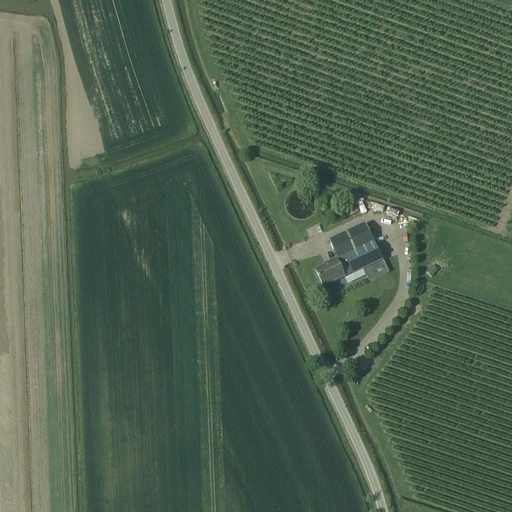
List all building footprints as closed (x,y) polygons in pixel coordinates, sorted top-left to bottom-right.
[(354,202),(350,204),(355,215),(359,213),(354,202)] [(362,203),(357,205),(362,215),(366,213),(362,203)] [(374,205),(372,209),(382,215),(384,211),(374,205)] [(365,225),(329,243),(337,261),(344,258),(348,265),(353,276),(363,271),(375,265),(383,262),(382,260),(374,244),(365,225)] [(337,261),(315,271),(323,288),(344,278),(340,269),(348,265),(344,258),(337,261)] [(383,262),(375,265),(381,277),(389,273),(383,262)] [(431,267),(426,273),(430,277),(436,271),(431,267)]
